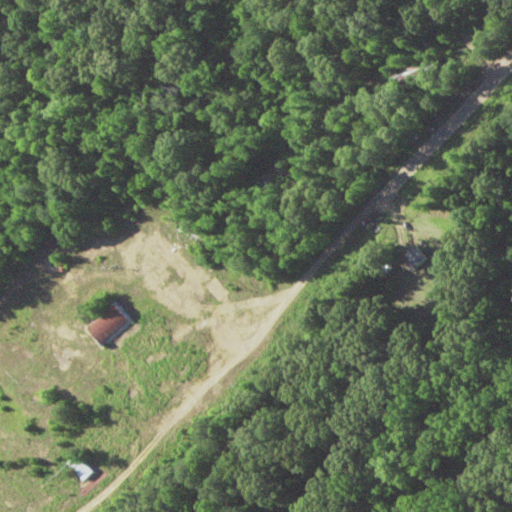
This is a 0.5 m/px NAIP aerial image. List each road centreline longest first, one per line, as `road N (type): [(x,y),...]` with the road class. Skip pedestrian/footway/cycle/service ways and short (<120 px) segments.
road 1 (residential): [(9,511),(216,280),(499,0)]
road 2 (residential): [(0,182),(78,182),(145,213),(216,280)]
